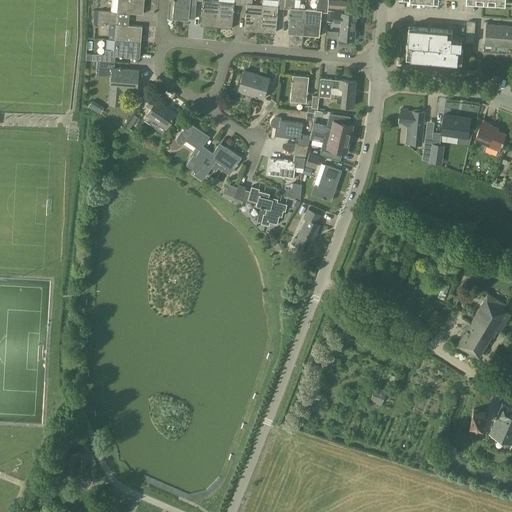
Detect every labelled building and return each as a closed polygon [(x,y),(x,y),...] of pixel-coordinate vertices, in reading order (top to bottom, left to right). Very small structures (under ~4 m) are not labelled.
[(99,10),(99,16),(119,17),(129,18),(130,12),(143,14),(144,0),(118,0),(117,11),(99,10)] [(174,0),(173,18),(189,20),(190,0),(174,0)] [(197,0),(203,1),(201,25),(216,26),(219,0),(217,0),(197,0)] [(234,3),(240,4),(240,0),(234,0),(234,2),(219,0),(216,26),(232,28),(234,3)] [(240,0),(240,4),(246,5),(244,29),(260,30),(262,4),(252,3),(252,0),(240,0)] [(278,8),(284,8),(284,0),(262,0),(262,4),(260,30),(276,32),(278,8)] [(288,33),(304,34),(306,8),(294,7),(295,0),(284,0),(284,8),(290,9),(288,33)] [(317,0),(317,9),(306,8),(304,34),(319,36),(322,12),(328,12),(328,0),(317,0)] [(341,38),(353,39),(355,14),(344,13),(344,12),(335,11),(334,22),(343,23),(341,38)] [(110,23),(109,38),(141,41),(142,25),(118,23),(119,17),(99,16),(98,24),(105,25),(106,23),(110,23)] [(465,41),(474,42),(475,22),(467,21),(465,41)] [(484,44),(497,45),(498,25),(486,24),(484,44)] [(497,45),(509,46),(511,26),(498,25),(497,45)] [(452,30),(408,26),(406,58),(462,63),(463,48),(461,48),(461,38),(452,37),(452,30)] [(98,53),(97,60),(115,61),(116,55),(140,57),(141,41),(109,38),(108,54),(98,53)] [(115,67),(115,61),(97,60),(97,66),(113,67),(110,103),(122,104),(123,89),(137,90),(139,69),(115,67)] [(238,90),(263,98),(270,77),(244,69),(238,90)] [(293,74),(290,100),(306,102),(309,76),(293,74)] [(342,104),(353,105),(356,80),(341,79),(321,77),(319,95),(331,96),(331,93),(343,94),(342,104)] [(147,114),(166,127),(177,112),(163,103),(164,101),(154,94),(147,104),(151,107),(147,114)] [(316,110),(318,110),(319,108),(320,96),(314,95),(313,105),(309,105),(309,112),(316,112),(316,110)] [(277,102),(272,98),(264,108),(269,112),(277,102)] [(91,99),(87,106),(99,113),(103,107),(91,99)] [(423,124),(426,124),(427,119),(423,119),(424,111),(413,110),(413,112),(408,111),(408,109),(401,108),(400,121),(412,122),(411,135),(399,133),(398,141),(410,142),(410,143),(421,144),(423,124)] [(312,122),(311,129),(350,138),(353,124),(348,123),(350,116),(330,113),(329,119),(330,120),(329,124),(312,122)] [(470,118),(444,114),(441,132),(447,133),(446,141),(457,142),(457,143),(469,145),(473,128),(469,128),(470,118)] [(295,143),(294,149),(307,151),(310,138),(310,135),(301,133),(303,123),(281,119),(281,117),(278,116),(276,116),(274,117),(272,118),(271,122),(272,125),(274,126),(276,127),(275,134),(298,138),(298,143),(295,143)] [(185,141),(186,140),(196,146),(190,154),(192,155),(186,164),(194,169),(208,148),(203,145),(210,135),(188,120),(178,135),(177,136),(177,137),(177,138),(177,139),(177,140),(178,141),(179,141),(179,142),(180,142),(181,142),(182,142),(183,142),(184,142),(185,141)] [(475,139),(499,149),(506,133),(492,127),(493,125),(482,121),(475,139)] [(311,129),(310,135),(310,138),(323,141),(320,154),(340,158),(342,151),(347,152),(350,138),(311,129)] [(208,148),(194,169),(192,172),(200,178),(203,178),(204,177),(205,176),(216,160),(226,166),(225,167),(232,171),(242,156),(220,142),(213,152),(208,148)] [(427,161),(428,156),(430,143),(429,143),(429,145),(422,144),(420,158),(427,161)] [(430,143),(428,156),(439,158),(441,144),(430,143)] [(306,157),(307,151),(294,149),(293,155),(293,160),(270,157),(268,173),(294,177),(296,161),(298,161),(298,156),(306,157)] [(316,168),(320,154),(310,150),(305,165),(316,168)] [(312,193),(331,199),(341,170),(326,164),(319,186),(315,184),(312,193)] [(300,195),(302,183),(290,181),(288,194),(300,195)] [(234,196),(241,199),(246,186),(239,183),(234,196)] [(284,210),(285,210),(287,203),(273,199),(269,197),(270,193),(259,190),(260,188),(251,186),(248,199),(257,201),(256,205),(261,206),(260,207),(263,207),(267,207),(265,213),(264,213),(261,222),(269,225),(270,221),(277,223),(279,215),(282,216),(284,210)] [(319,224),(316,223),(320,214),(308,209),(304,217),(306,218),(298,237),(295,236),(292,242),(303,247),(305,242),(310,244),(319,224)] [(473,316),(495,329),(500,332),(511,314),(503,308),(506,303),(488,293),(487,294),(486,294),(473,316)] [(478,358),(495,329),(473,316),(458,344),(457,345),(458,346),(478,358)] [(381,402),(385,391),(373,386),(369,397),(381,402)] [(511,405),(502,402),(497,413),(498,413),(490,432),(511,442),(511,405)] [(484,424),(487,410),(480,408),(473,407),(472,409),(469,420),(484,424)]
